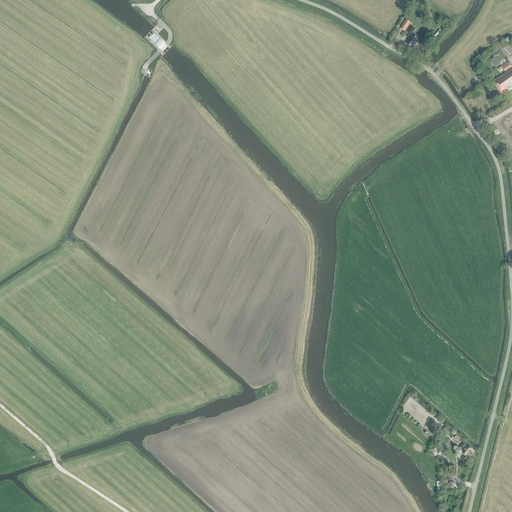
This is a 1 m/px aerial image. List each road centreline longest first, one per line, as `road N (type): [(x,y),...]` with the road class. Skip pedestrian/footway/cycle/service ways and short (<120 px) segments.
road 1 (unclassified): [(511,296),(499,170),(489,147),(429,70),(301,0)]
road 2 (unclassified): [(469,511),(511,319)]
